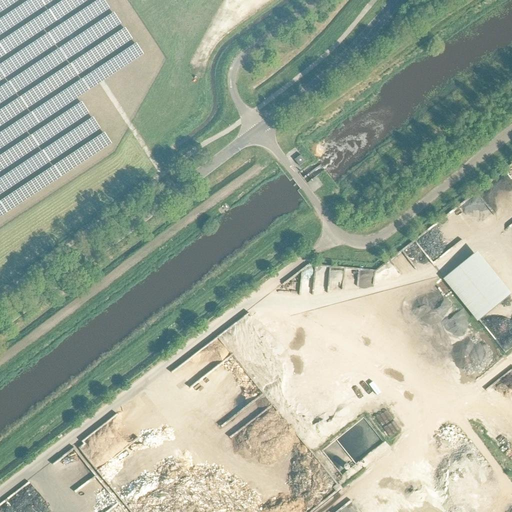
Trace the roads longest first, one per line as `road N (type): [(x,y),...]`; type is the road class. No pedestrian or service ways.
road 1 (unclassified): [(511,134),(388,233),(357,241),(337,229),(260,131)]
road 2 (tertiary): [(0,326),(260,131)]
road 3 (tertiary): [(260,131),(398,0)]
road 4 (unclassified): [(260,131),(232,92),(239,49),(319,0)]
